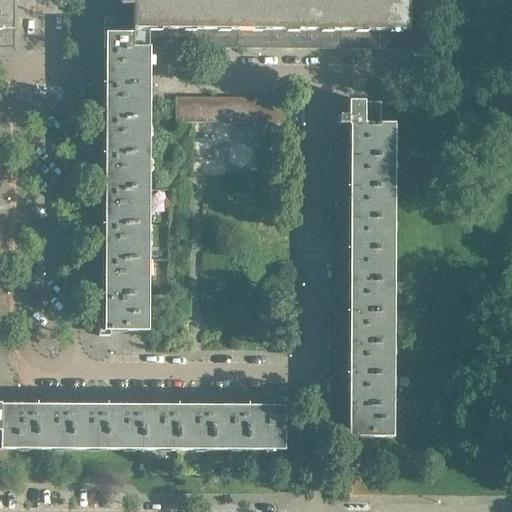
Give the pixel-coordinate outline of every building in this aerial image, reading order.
[(0,0),(0,48),(13,48),(14,10),(8,10),(8,0),(0,0)] [(413,50),(413,11),(408,11),(408,0),(119,0),(120,7),(123,7),(123,18),(121,18),(131,18),(131,49),(148,49),(413,50)] [(147,191),(148,98),(148,49),(131,49),(131,18),(121,18),(121,22),(108,22),(108,18),(103,18),(103,50),(109,50),(109,190),(147,191)] [(188,123),(188,98),(175,98),(175,123),(188,123)] [(200,123),(200,98),(188,98),(188,123),(190,123),(200,123)] [(212,124),(212,99),(200,98),(200,123),(212,124)] [(224,124),(224,99),(212,99),(212,124),(224,124)] [(236,124),(236,99),(224,99),(224,124),(236,124)] [(248,124),(248,99),(236,99),(236,124),(248,124)] [(260,124),(260,99),(248,99),(248,124),(260,124)] [(272,124),(272,99),(260,99),(260,124),(264,124),(272,124)] [(285,124),(285,99),(272,99),(272,124),(285,124)] [(392,282),(393,157),(393,125),(381,125),(381,103),(376,103),(376,106),(363,106),(363,103),(348,103),(348,117),(337,117),(337,126),(354,126),(354,281),(392,282)] [(147,332),(147,261),(147,191),(109,190),(108,332),(147,332)] [(392,438),(392,358),(392,282),(354,281),(353,438),(392,438)] [(0,450),(283,451),(283,413),(0,411),(0,450)]
